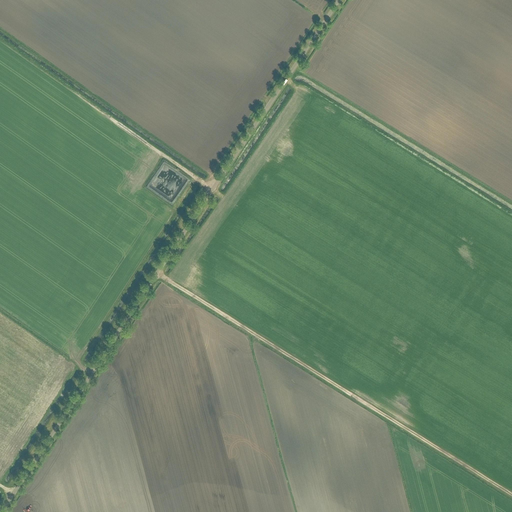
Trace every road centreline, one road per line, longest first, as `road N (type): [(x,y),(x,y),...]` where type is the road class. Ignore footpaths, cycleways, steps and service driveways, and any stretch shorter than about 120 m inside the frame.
road 1 (unclassified): [(1,511),(338,0)]
road 2 (track): [(511,496),(156,273)]
road 3 (track): [(212,187),(111,117)]
